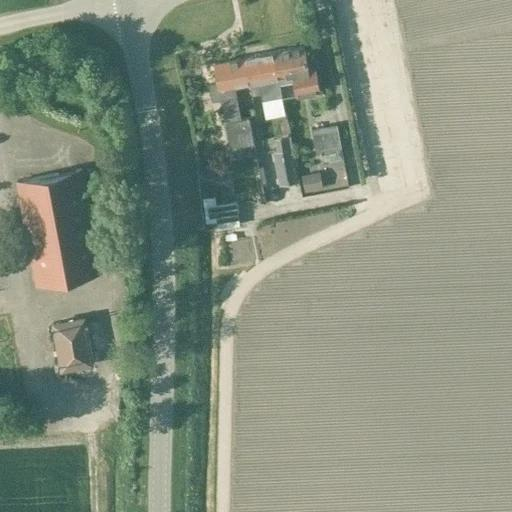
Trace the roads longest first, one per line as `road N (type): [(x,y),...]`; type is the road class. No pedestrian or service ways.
road 1 (unclassified): [(161,511),(164,252),(125,0)]
road 2 (unclassified): [(0,25),(125,0)]
